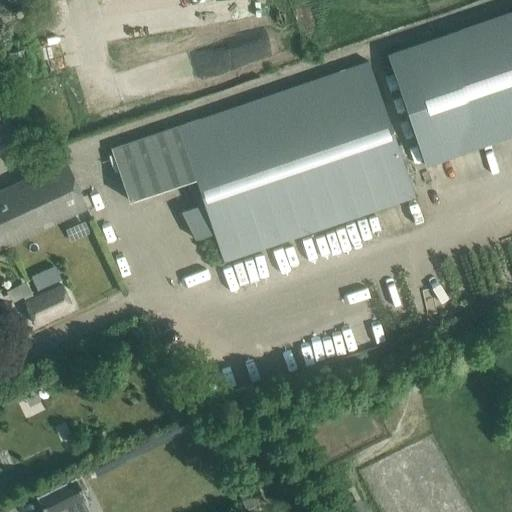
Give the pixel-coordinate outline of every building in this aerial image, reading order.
[(511,134),(511,11),(387,55),(424,165),(511,134)] [(33,77),(27,50),(8,54),(11,68),(7,69),(9,78),(13,77),(14,81),(33,77)] [(177,126),(111,149),(112,154),(119,172),(128,201),(195,178),(204,204),(214,233),(223,261),(414,195),(368,61),(177,126)] [(0,143),(11,139),(0,117),(0,143)] [(0,246),(87,206),(65,159),(0,188),(0,246)] [(72,307),(62,285),(25,302),(35,324),(72,307)] [(53,511),(85,496),(75,475),(35,495),(43,511),(53,511)]
